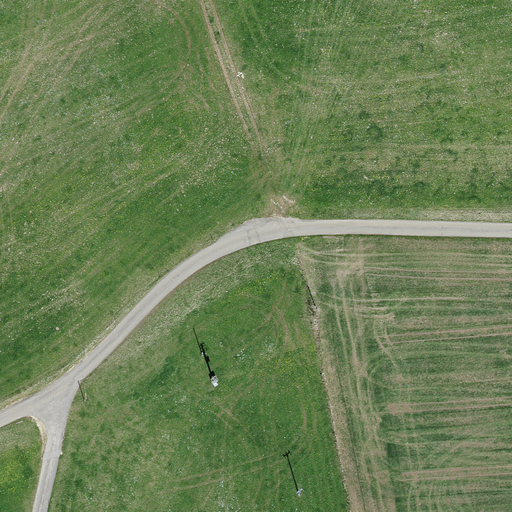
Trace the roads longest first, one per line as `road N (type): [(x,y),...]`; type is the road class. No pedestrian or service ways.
road 1 (track): [(511,211),(417,224),(158,287),(55,393),(0,417)]
road 2 (unclassified): [(55,393),(54,449),(39,511)]
